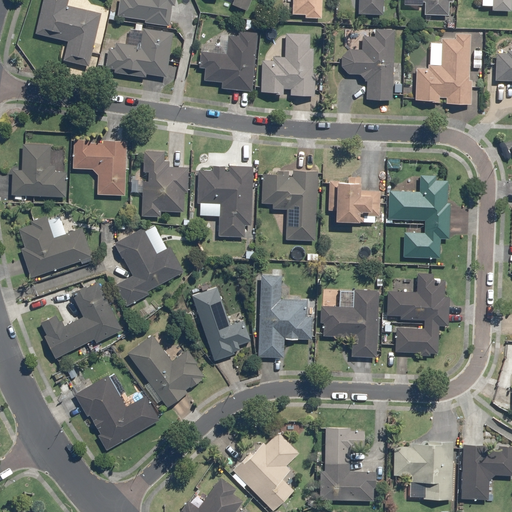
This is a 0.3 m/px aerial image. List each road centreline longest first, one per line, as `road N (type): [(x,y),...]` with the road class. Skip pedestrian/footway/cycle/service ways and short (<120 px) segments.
road 1 (residential): [(111,511),(207,421),(244,397),(272,388),(445,392),(463,385),(483,350),(482,161),(445,135),(254,126),(0,88)]
road 2 (residential): [(50,438),(0,325)]
